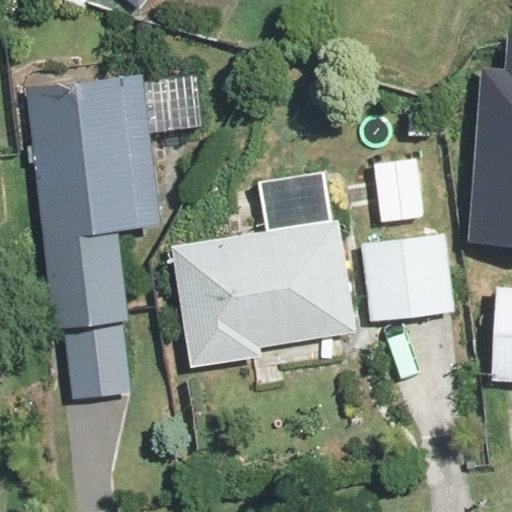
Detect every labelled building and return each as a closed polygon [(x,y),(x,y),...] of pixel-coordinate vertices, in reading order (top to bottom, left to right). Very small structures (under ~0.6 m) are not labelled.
[(149,0),(124,0),(140,12),(149,0)] [(477,47),(464,227),(511,230),(511,26),(506,26),(505,49),(477,47)] [(146,72),(25,85),(52,328),(64,327),(73,404),(134,398),(115,225),(163,220),(146,72)] [(423,138),(371,140),(375,222),(427,219),(423,138)] [(259,229),(168,246),(191,369),(250,358),(256,386),(364,365),(336,214),(328,216),(322,169),(254,176),(259,229)] [(450,232),(364,238),(369,321),(399,319),(397,361),(435,363),(437,317),(456,315),(450,232)] [(511,277),(506,277),(503,369),(511,369),(511,277)]
